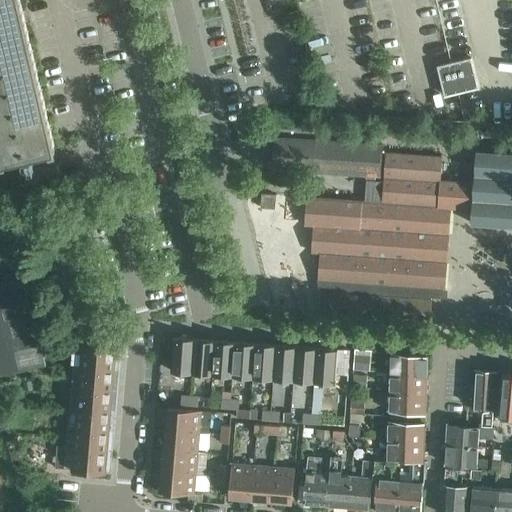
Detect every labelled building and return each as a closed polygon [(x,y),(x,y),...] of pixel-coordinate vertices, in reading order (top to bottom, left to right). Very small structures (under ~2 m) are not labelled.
[(0,0),(0,149),(3,162),(8,161),(51,151),(56,149),(20,0),(0,0)] [(438,66),(445,95),(478,86),(472,57),(438,66)] [(273,169),(313,172),(381,176),(383,144),(275,137),(273,169)] [(440,180),(442,156),(387,152),(385,181),(367,180),(365,200),(308,196),(306,225),(315,225),(312,252),(321,253),(319,280),(331,281),(328,318),(430,325),(430,324),(432,288),(445,289),(445,287),(447,262),(447,260),(449,235),(449,233),(450,208),(451,208),(451,206),(482,208),(511,210),(511,151),(478,148),(476,183),(440,180)] [(261,207),(275,208),(276,194),(262,193),(261,207)] [(18,246),(0,250),(0,372),(8,374),(46,365),(18,246)] [(80,345),(69,468),(109,472),(119,348),(122,348),(123,337),(63,332),(62,343),(80,345)] [(171,370),(193,372),(195,338),(174,337),(171,370)] [(193,372),(213,373),(215,340),(195,338),(193,372)] [(213,373),(233,375),(236,341),(215,340),(213,373)] [(233,375),(254,376),(256,343),(236,341),(233,375)] [(254,376),(274,378),(276,344),(256,343),(254,376)] [(274,378),(294,379),(297,346),(276,344),(274,378)] [(294,379),(315,381),(317,347),(297,346),(294,379)] [(317,347),(315,381),(336,382),(336,374),(348,375),(350,350),(317,347)] [(392,352),(392,372),(428,375),(428,355),(392,352)] [(354,369),(370,370),(371,355),(355,354),(354,369)] [(493,426),(493,421),(497,371),(475,369),(475,385),(473,385),(472,392),(474,392),(473,408),(483,409),(482,425),(493,426)] [(392,372),(391,391),(427,394),(428,375),(392,372)] [(511,373),(504,372),(500,420),(511,421),(511,373)] [(353,387),(367,388),(368,375),(354,374),(353,387)] [(427,394),(391,391),(390,411),(426,414),(427,394)] [(181,404),(190,404),(191,396),(182,395),(181,404)] [(191,396),(190,404),(198,405),(199,396),(191,396)] [(352,412),(365,413),(366,397),(353,397),(352,412)] [(222,407),(230,408),(231,399),(222,398),(222,407)] [(231,399),(230,408),(239,408),(239,400),(231,399)] [(240,406),(239,414),(259,415),(259,406),(240,406)] [(168,407),(166,428),(200,431),(202,410),(168,407)] [(262,419),(271,420),(272,411),(263,410),(262,419)] [(272,411),(271,420),(279,420),(280,412),(272,411)] [(303,422),(312,423),(312,414),(304,413),(303,422)] [(312,414),(312,423),(320,423),(321,415),(312,414)] [(390,420),(389,439),(425,442),(425,422),(390,420)] [(448,422),(446,443),(478,445),(478,437),(493,438),(493,427),(448,422)] [(282,425),(255,423),(255,432),(281,434),(282,425)] [(350,436),(361,436),(362,424),(350,423),(349,433),(350,436)] [(223,425),(222,433),(230,434),(231,425),(223,425)] [(166,428),(165,449),(198,452),(200,431),(166,428)] [(333,438),(344,439),(344,430),(334,429),(333,438)] [(230,434),(222,433),(222,442),(230,442),(230,434)] [(415,461),(414,480),(424,481),(425,461),(425,442),(389,439),(388,458),(415,461)] [(478,445),(446,443),(445,463),(476,466),(478,445)] [(367,456),(377,457),(378,449),(367,448),(367,456)] [(165,449),(163,469),(196,472),(198,452),(165,449)] [(308,455),(307,471),(319,472),(321,457),(308,455)] [(331,457),(330,473),(342,474),(343,458),(331,457)] [(372,482),(377,482),(377,477),(386,478),(387,460),(374,459),(374,461),(372,477),(372,482)] [(372,486),(372,482),(372,477),(374,461),(363,460),(362,476),(352,475),(349,506),(371,508),(372,486)] [(230,496),(251,498),(254,464),(233,463),(230,496)] [(251,498),(271,500),(274,466),(254,464),(251,498)] [(220,465),(219,474),(227,474),(228,466),(220,465)] [(274,466),(271,500),(293,501),(295,468),(274,466)] [(444,475),(470,477),(471,469),(445,466),(444,475)] [(471,478),(491,479),(492,470),(472,468),(471,478)] [(196,472),(163,469),(161,490),(189,493),(188,501),(203,502),(204,494),(195,493),(195,489),(210,490),(211,475),(196,474),(196,472)] [(305,502),(328,504),(330,473),(319,472),(307,471),(306,486),(299,485),(298,501),(305,501),(305,502)] [(328,504),(349,506),(352,475),(342,474),(330,473),(328,504)] [(227,474),(219,474),(218,482),(226,483),(227,474)] [(375,509),(398,511),(400,479),(386,478),(377,477),(377,482),(375,509)] [(400,479),(398,511),(415,511),(421,511),(424,481),(414,480),(400,479)] [(442,511),(466,511),(468,485),(444,483),(442,511)] [(470,511),(493,511),(495,488),(473,486),(470,511)] [(511,511),(511,489),(495,488),(493,511),(511,511)]
